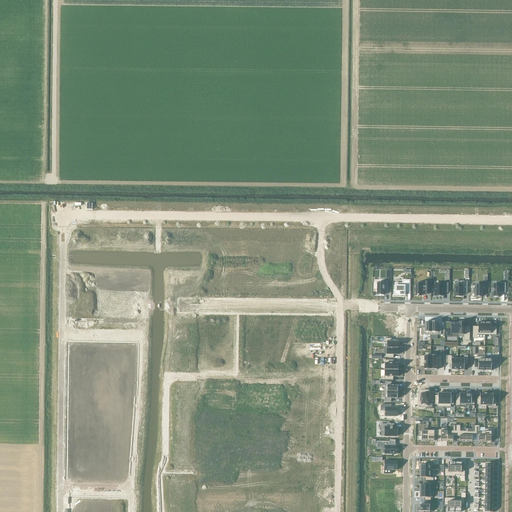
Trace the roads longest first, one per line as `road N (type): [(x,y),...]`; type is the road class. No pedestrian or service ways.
road 1 (residential): [(61,338),(138,344),(129,486),(60,486)]
road 2 (unclassified): [(321,217),(63,216)]
road 3 (unclassified): [(511,220),(321,217)]
road 4 (residential): [(318,472),(320,308)]
road 5 (residential): [(161,473),(165,377),(228,378)]
road 6 (residential): [(60,486),(61,338)]
road 7 (residential): [(61,338),(63,216)]
